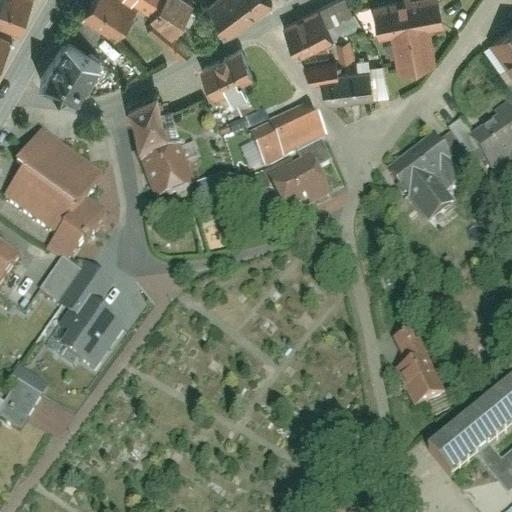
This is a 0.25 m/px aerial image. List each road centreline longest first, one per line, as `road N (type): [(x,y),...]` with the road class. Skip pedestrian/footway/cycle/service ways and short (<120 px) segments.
road 1 (residential): [(417,511),(350,189)]
road 2 (residential): [(182,264),(163,306),(5,511)]
road 3 (residential): [(362,169),(490,0)]
road 4 (residential): [(114,104),(141,265),(182,264)]
road 5 (residential): [(182,264),(280,249),(350,189)]
road 6 (residential): [(362,169),(338,152),(269,16)]
road 7 (residential): [(114,104),(269,16)]
